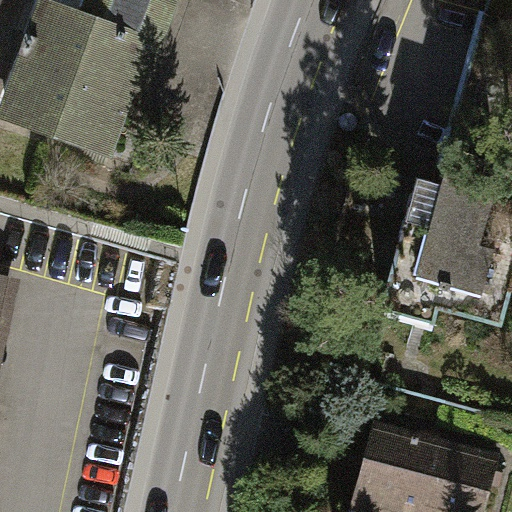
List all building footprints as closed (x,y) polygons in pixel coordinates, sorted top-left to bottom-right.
[(30,56),(9,116),(104,150),(117,115),(126,119),(145,68),(152,65),(169,17),(121,0),(109,0),(102,22),(50,2),(37,37),(28,34),(21,53),(30,56)] [(35,0),(24,32),(28,34),(37,37),(50,2),(102,22),(109,0),(121,0),(169,17),(174,0),(35,0)] [(504,326),(511,296),(511,203),(495,198),(499,183),(448,169),(443,184),(419,178),(382,309),(434,324),(439,308),(504,326)] [(443,511),(484,511),(499,458),(375,425),(351,511),(399,511),(402,501),(425,507),(443,511)] [(402,501),(399,511),(423,511),(425,507),(402,501)]
